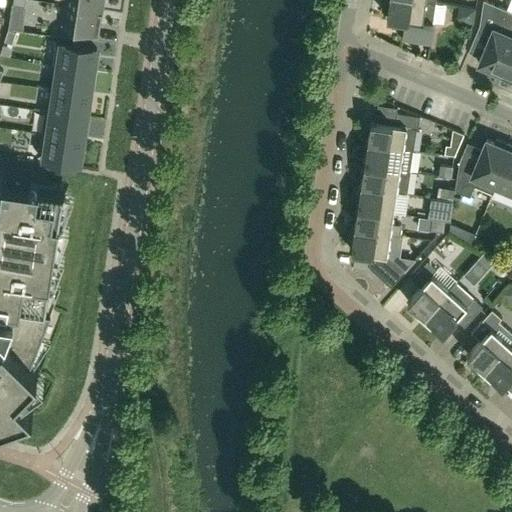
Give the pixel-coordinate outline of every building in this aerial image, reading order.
[(67,0),(67,4),(103,9),(104,0),(67,0)] [(434,24),(432,23),(435,1),(425,0),(389,0),(387,17),(410,20),(408,36),(432,40),(434,24)] [(511,50),(511,12),(482,0),(481,0),(479,25),(468,52),(481,57),(478,63),(487,66),(485,70),(501,77),(511,50)] [(63,27),(99,33),(103,9),(67,4),(63,27)] [(12,43),(16,31),(8,29),(5,40),(12,43)] [(93,72),(97,48),(57,42),(53,66),(93,72)] [(511,50),(501,77),(511,81),(511,50)] [(90,94),(93,72),(53,66),(50,88),(90,94)] [(86,117),(90,94),(50,88),(46,111),(86,117)] [(83,139),(86,117),(46,111),(43,133),(83,139)] [(415,150),(418,128),(420,116),(396,112),(395,124),(371,120),(368,143),(415,150)] [(79,163),(83,139),(43,133),(39,157),(79,163)] [(492,193),(494,187),(511,145),(496,139),(495,142),(486,139),(476,165),(460,158),(459,161),(455,190),(470,196),(475,185),(492,193)] [(412,171),(415,150),(368,143),(364,164),(412,171)] [(511,145),(494,187),(495,188),(497,184),(511,190),(511,145)] [(451,176),(453,164),(439,163),(438,174),(451,176)] [(409,192),(412,171),(364,164),(361,185),(397,191),(409,192)] [(46,308),(51,278),(64,189),(2,180),(0,195),(0,324),(0,417),(33,406),(17,389),(38,368),(31,361),(51,309),(46,308)] [(394,212),(397,191),(361,185),(358,207),(394,212)] [(441,186),(440,197),(453,199),(455,187),(441,186)] [(450,219),(453,199),(440,197),(437,217),(450,219)] [(392,223),(394,212),(358,207),(355,228),(400,235),(401,225),(392,223)] [(432,216),(431,228),(443,230),(444,218),(432,216)] [(404,271),(387,256),(390,234),(400,235),(355,228),(351,250),(371,253),(369,268),(391,286),(404,271)] [(422,320),(456,282),(455,281),(449,289),(432,274),(437,269),(427,261),(411,279),(420,287),(408,301),(417,309),(413,313),(422,320)] [(465,326),(481,308),(483,306),(456,282),(422,320),(431,328),(434,324),(443,332),(456,318),(465,326)] [(473,366),(482,374),(511,339),(511,330),(500,320),(502,318),(492,309),(471,332),(480,340),(467,354),(476,362),(473,366)] [(511,339),(482,374),(490,381),(494,378),(503,386),(511,375),(511,339)] [(496,394),(506,403),(511,397),(511,382),(509,380),(496,394)]
